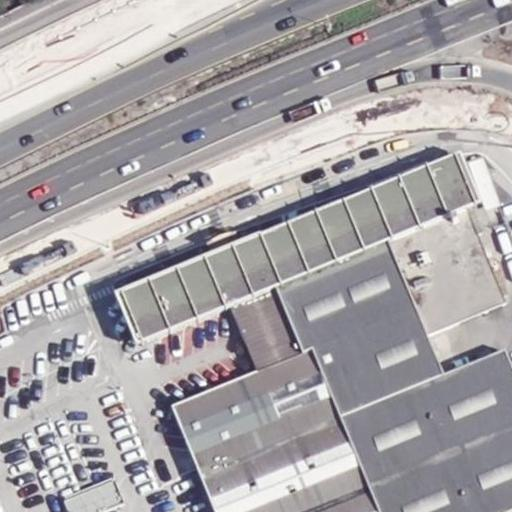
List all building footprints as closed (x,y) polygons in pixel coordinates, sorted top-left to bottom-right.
[(462,156),(450,161),(468,208),(480,204),(462,156)] [(499,205),(481,157),(468,162),(486,210),(499,205)] [(259,239),(128,293),(118,297),(138,346),(231,308),(258,373),(174,408),(216,511),(511,511),(511,368),(505,352),(443,376),(427,337),(505,304),(468,208),(450,161),(259,239)] [(125,288),(128,293),(259,239),(256,234),(125,288)] [(105,511),(124,505),(115,482),(63,503),(66,511),(105,511)]
